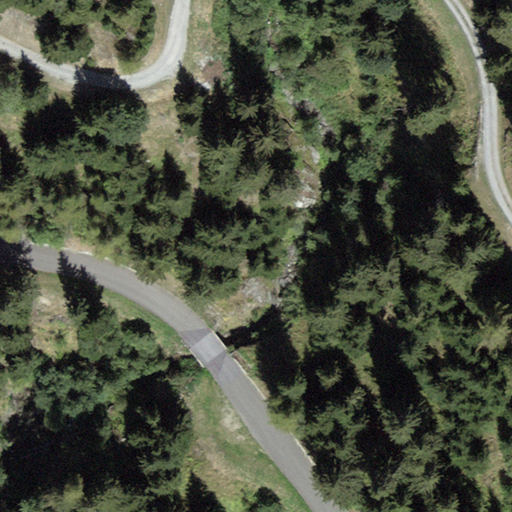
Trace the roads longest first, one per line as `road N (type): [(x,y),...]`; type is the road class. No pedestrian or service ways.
road 1 (unclassified): [(326,511),(222,365),(163,299),(98,268),(0,245)]
road 2 (track): [(0,28),(75,63),(157,70),(177,61),(188,43),(190,0)]
road 3 (track): [(447,0),(485,90),(491,169),(511,205)]
